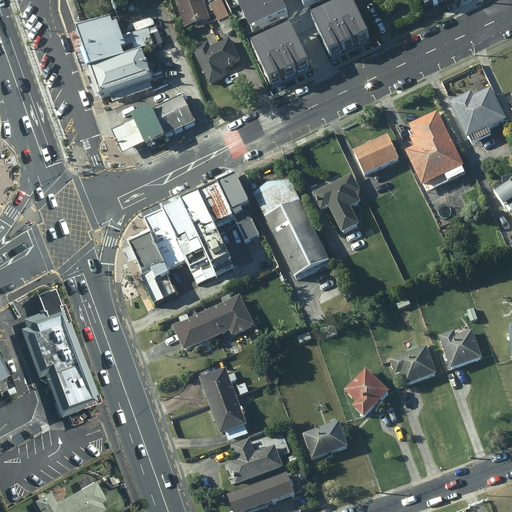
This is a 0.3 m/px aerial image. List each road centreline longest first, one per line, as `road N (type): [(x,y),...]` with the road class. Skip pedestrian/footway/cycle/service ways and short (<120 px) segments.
road 1 (unclassified): [(154,181),(511,13)]
road 2 (primary): [(98,313),(168,511)]
road 3 (primary): [(154,181),(114,228),(98,313)]
road 4 (residential): [(381,511),(511,465)]
